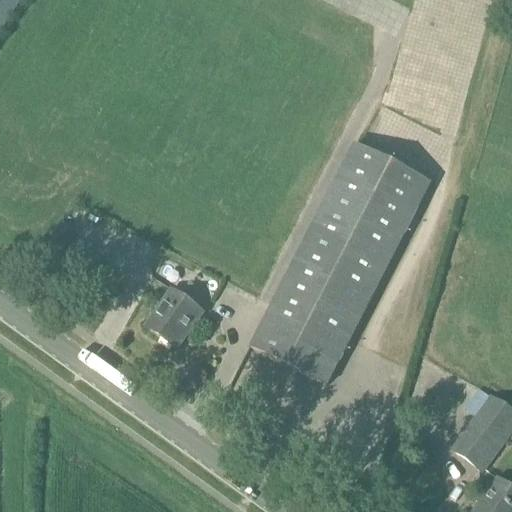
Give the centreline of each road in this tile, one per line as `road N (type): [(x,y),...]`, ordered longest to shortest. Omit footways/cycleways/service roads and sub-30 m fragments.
road 1 (secondary): [(287,511),(0,305)]
road 2 (track): [(464,141),(504,0)]
